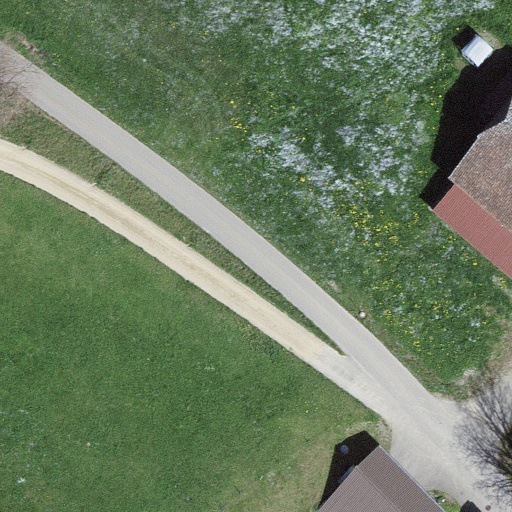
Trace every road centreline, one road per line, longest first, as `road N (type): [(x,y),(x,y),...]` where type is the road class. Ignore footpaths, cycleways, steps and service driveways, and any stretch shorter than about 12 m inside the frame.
road 1 (track): [(0,58),(315,301),(511,510)]
road 2 (track): [(0,155),(95,205),(223,286),(347,379),(445,434)]
